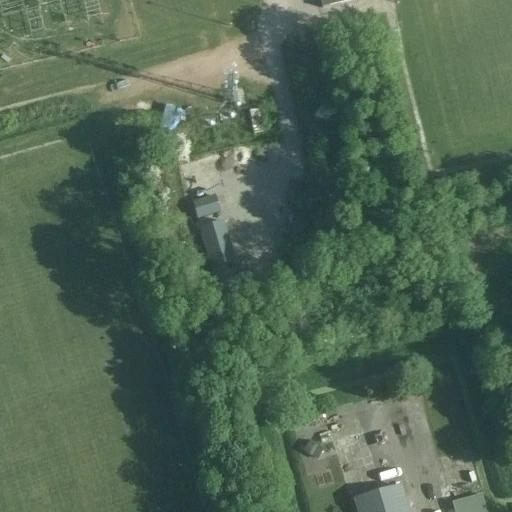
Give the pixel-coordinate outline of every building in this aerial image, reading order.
[(321,0),(323,9),(360,0),(321,0)] [(343,34),(348,33),(353,31),(352,28),(350,21),(341,24),(343,34)] [(259,110),(247,112),(248,119),(251,135),(263,133),(260,116),(259,110)] [(197,220),(221,213),(216,198),(193,205),(197,220)] [(214,272),(230,267),(236,265),(228,236),(224,222),(200,230),(214,272)] [(230,267),(214,272),(217,283),(233,278),(230,267)] [(233,278),(217,283),(220,294),(256,283),(252,272),(240,276),(233,278)] [(310,441),(302,455),(311,460),(318,446),(310,441)] [(357,511),(407,511),(400,487),(354,500),(357,511)] [(461,501),(464,511),(497,511),(491,491),(461,501)]
